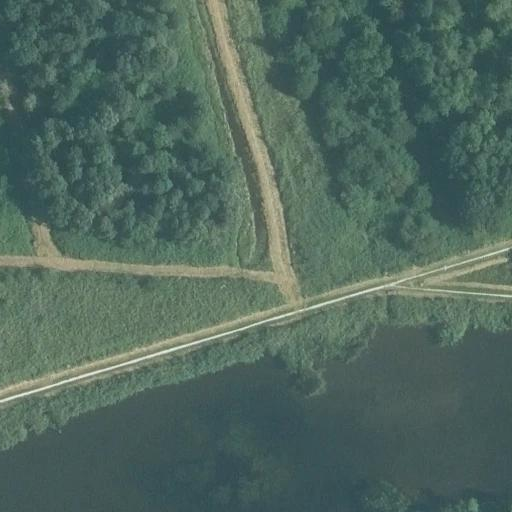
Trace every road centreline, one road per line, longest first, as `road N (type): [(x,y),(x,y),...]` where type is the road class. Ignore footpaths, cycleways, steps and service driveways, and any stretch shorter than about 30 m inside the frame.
road 1 (track): [(233,0),(313,307)]
road 2 (track): [(0,260),(271,284),(304,276)]
road 3 (track): [(219,279),(234,258),(240,227),(179,0)]
road 4 (track): [(0,0),(48,262)]
